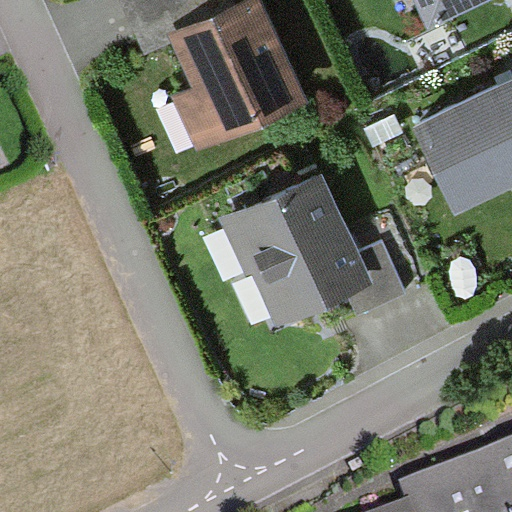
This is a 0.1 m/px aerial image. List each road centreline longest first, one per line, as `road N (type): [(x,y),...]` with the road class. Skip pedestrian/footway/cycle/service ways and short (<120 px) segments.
road 1 (residential): [(237,484),(16,0)]
road 2 (residential): [(511,334),(237,484)]
